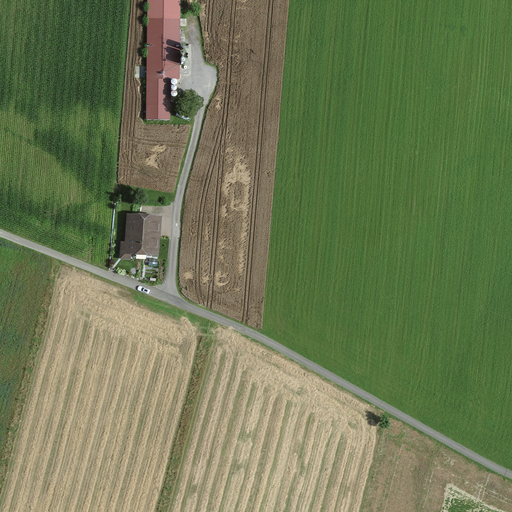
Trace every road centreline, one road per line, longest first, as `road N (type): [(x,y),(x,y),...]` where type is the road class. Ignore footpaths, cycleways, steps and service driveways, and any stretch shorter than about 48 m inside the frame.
road 1 (residential): [(0,231),(230,323),(511,476)]
road 2 (track): [(166,296),(178,192),(207,75)]
